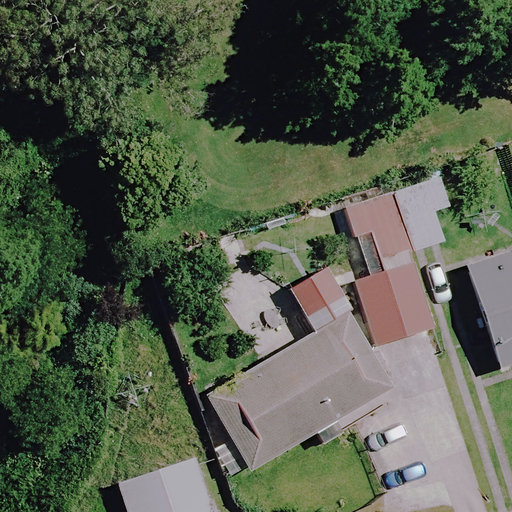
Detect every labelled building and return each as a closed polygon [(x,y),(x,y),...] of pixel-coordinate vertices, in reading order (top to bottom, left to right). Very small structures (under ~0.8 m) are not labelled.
[(438,179),(343,206),(354,243),(367,240),(374,266),(438,248),(429,216),(447,211),(438,179)] [(511,366),(511,256),(463,272),(495,372),(511,366)] [(310,339),(341,322),(346,319),(315,264),(279,284),(310,339)] [(425,333),(406,271),(350,289),(370,350),(425,333)] [(281,337),(241,276),(217,292),(258,353),(281,337)] [(310,339),(201,401),(243,475),(383,395),(341,322),(310,339)] [(202,511),(188,466),(113,490),(120,511),(202,511)] [(442,511),(433,482),(379,499),(382,511),(442,511)]
